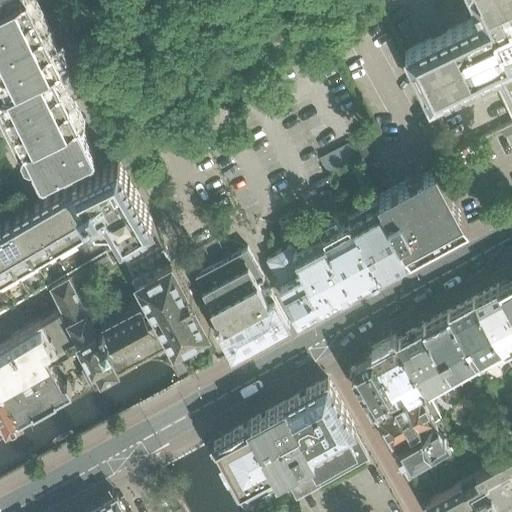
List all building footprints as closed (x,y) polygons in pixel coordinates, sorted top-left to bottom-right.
[(0,0),(0,82),(2,86),(0,86),(0,103),(25,155),(31,157),(33,156),(41,173),(44,174),(91,151),(90,150),(94,147),(86,132),(54,63),(61,58),(32,0),(0,0)] [(511,0),(474,0),(481,14),(446,30),(431,38),(405,50),(430,102),(456,89),(471,82),(496,70),(511,101),(511,0)] [(511,121),(500,128),(504,135),(511,131),(511,121)] [(370,161),(361,146),(354,150),(362,165),(370,161)] [(118,241),(154,220),(118,159),(71,182),(81,198),(110,246),(118,241)] [(469,223),(436,164),(434,165),(424,170),(378,195),(410,255),(457,229),(469,223)] [(110,246),(81,198),(71,182),(52,193),(90,258),(110,246)] [(90,258),(52,193),(33,204),(70,269),(90,258)] [(410,255),(378,195),(348,212),(382,270),(399,261),(410,255)] [(311,213),(306,203),(298,207),(303,217),(311,213)] [(70,269),(33,204),(14,215),(51,280),(70,269)] [(382,270),(348,212),(318,228),(353,286),(369,277),(370,277),(382,270)] [(51,280),(14,215),(0,223),(0,236),(32,291),(50,280),(50,281),(51,280)] [(289,225),(284,215),(277,219),(282,229),(289,225)] [(199,332),(210,326),(154,220),(118,241),(123,252),(144,290),(170,338),(174,345),(186,339),(187,337),(196,332),(199,332)] [(353,286),(318,228),(266,256),(299,316),(323,303),(323,302),(341,292),(341,293),(353,286)] [(32,291),(0,236),(0,281),(12,302),(32,291)] [(170,338),(144,290),(102,314),(106,321),(99,325),(74,279),(123,252),(118,241),(110,246),(90,258),(70,269),(51,280),(50,281),(51,283),(52,283),(63,303),(61,304),(77,336),(92,363),(100,378),(119,367),(118,366),(119,365),(124,362),(170,338)] [(290,321),(256,261),(247,244),(236,251),(196,274),(212,303),(219,316),(214,319),(232,351),(233,353),(235,352),(234,351),(249,342),(251,343),(272,332),(272,331),(288,322),(290,321)] [(511,276),(504,281),(499,283),(511,308),(511,276)] [(0,309),(12,302),(0,281),(0,309)] [(511,345),(511,308),(499,283),(475,296),(501,344),(504,350),(511,345)] [(501,344),(475,296),(450,310),(475,358),(501,344)] [(63,381),(47,351),(77,336),(61,304),(0,340),(0,377),(7,392),(19,417),(34,409),(35,411),(58,400),(56,396),(71,388),(66,379),(63,381)] [(475,358),(450,310),(449,309),(423,324),(424,324),(449,373),(475,358)] [(424,387),(449,373),(424,324),(398,338),(399,338),(424,387)] [(419,389),(424,387),(399,338),(373,352),(374,352),(401,402),(420,392),(419,389)] [(378,415),(401,402),(374,352),(355,362),(352,371),(353,371),(378,415)] [(370,452),(359,433),(359,434),(356,428),(328,378),(284,401),(326,476),(370,452)] [(19,417),(7,392),(0,395),(0,415),(4,424),(19,417)] [(436,420),(420,392),(401,402),(378,415),(394,444),(436,420)] [(284,401),(266,412),(248,422),(275,470),(277,474),(285,470),(297,492),(326,476),(284,401)] [(451,447),(436,420),(394,444),(409,470),(451,447)] [(275,470),(248,422),(210,442),(212,445),(213,444),(238,490),(275,470)] [(473,473),(425,500),(425,501),(428,505),(431,511),(508,511),(511,510),(511,451),(495,461),(473,473)] [(127,511),(117,493),(84,511),(127,511)]
